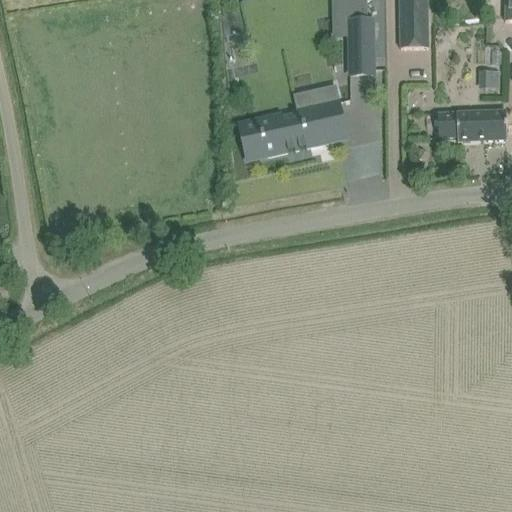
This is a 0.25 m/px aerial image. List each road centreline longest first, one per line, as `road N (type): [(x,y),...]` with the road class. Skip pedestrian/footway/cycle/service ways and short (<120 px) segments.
road 1 (unclassified): [(30,312),(302,217),(511,199)]
road 2 (unclassified): [(30,312),(0,97)]
